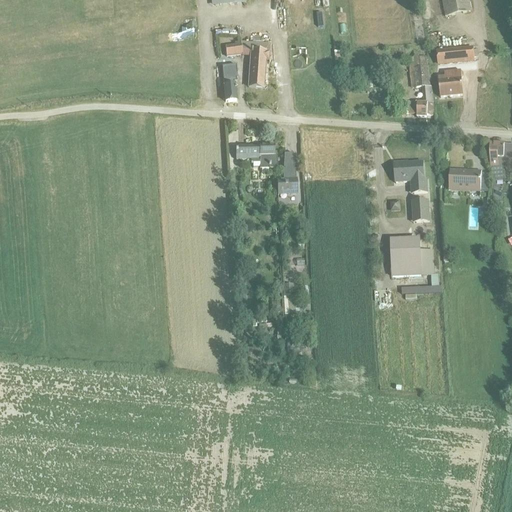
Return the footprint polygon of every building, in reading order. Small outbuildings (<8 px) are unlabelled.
[(441,0),(445,17),(472,11),(469,0),(441,0)] [(463,34),(442,37),(443,50),(465,47),(463,34)] [(240,45),(225,47),(226,59),(242,57),(251,57),(252,44),(240,43),(240,45)] [(251,57),(248,88),(264,89),(266,63),(269,63),(271,46),(252,44),(251,57)] [(473,47),(436,51),(437,59),(438,65),(438,66),(474,62),(473,47)] [(406,113),(395,113),(396,117),(406,117),(406,114),(417,115),(417,118),(427,118),(427,116),(433,116),(434,104),(432,87),(431,88),(427,57),(419,58),(419,55),(416,55),(412,59),(412,64),(409,64),(411,89),(422,88),(423,103),(418,102),(418,104),(406,102),(406,113)] [(445,78),(439,78),(441,98),(463,96),(462,80),(463,77),(463,73),(461,71),(444,73),(445,78)] [(234,73),(223,74),(226,103),(237,102),(234,73)] [(371,78),(362,78),(362,83),(365,83),(365,89),(373,89),(373,88),(380,88),(380,81),(373,81),(371,81),(371,78)] [(395,101),(387,102),(388,117),(396,117),(395,113),(395,101)] [(505,145),(490,144),(491,168),(492,182),(494,199),(496,199),(496,203),(498,203),(498,205),(502,205),(502,194),(499,194),(499,188),(496,188),(496,182),(503,182),(504,162),(505,145)] [(248,147),(236,147),(236,161),(251,160),(251,166),(253,166),(253,168),(260,168),(260,170),(262,170),(262,172),(269,171),(276,171),(276,169),(278,169),(277,155),(275,156),(275,147),(248,147)] [(283,180),(277,180),(277,196),(297,195),(296,179),(295,179),(295,170),(294,170),(293,154),(285,154),(284,171),(283,177),(283,180)] [(404,163),(394,163),(396,184),(410,183),(411,195),(428,194),(427,179),(424,180),(423,163),(404,164),(404,163)] [(451,171),(450,192),(480,193),(481,173),(451,171)] [(429,201),(412,202),(413,224),(430,223),(429,201)] [(400,202),(390,203),(390,212),(401,211),(400,202)] [(420,239),(391,241),(392,278),(435,277),(434,250),(421,251),(420,239)] [(307,266),(298,267),(298,279),(307,279),(307,266)] [(294,285),(283,285),(286,332),(287,335),(293,335),(292,316),(296,316),(296,314),(302,314),(302,308),(296,309),(294,285)] [(280,302),(272,303),(272,313),(280,313),(280,302)]
